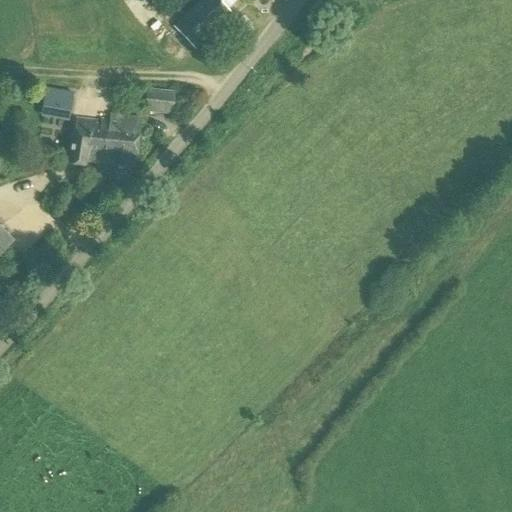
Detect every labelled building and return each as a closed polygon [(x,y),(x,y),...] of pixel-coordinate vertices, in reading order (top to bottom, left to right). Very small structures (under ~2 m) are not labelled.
[(231,14),(225,8),(232,0),(184,0),(165,19),(172,27),(195,51),(231,14)] [(138,5),(121,15),(134,37),(151,27),(138,5)] [(50,35),(50,61),(105,62),(105,36),(50,35)] [(74,90),(46,86),(44,102),(71,106),(74,90)] [(144,112),(174,115),(176,92),(146,89),(144,112)] [(104,147),(102,165),(135,169),(140,119),(109,116),(109,121),(108,133),(106,133),(104,147)] [(86,163),(102,165),(104,147),(106,133),(108,133),(109,121),(100,120),(99,122),(75,119),(68,165),(86,167),(86,163)] [(0,229),(0,255),(2,254),(13,242),(0,229)]
